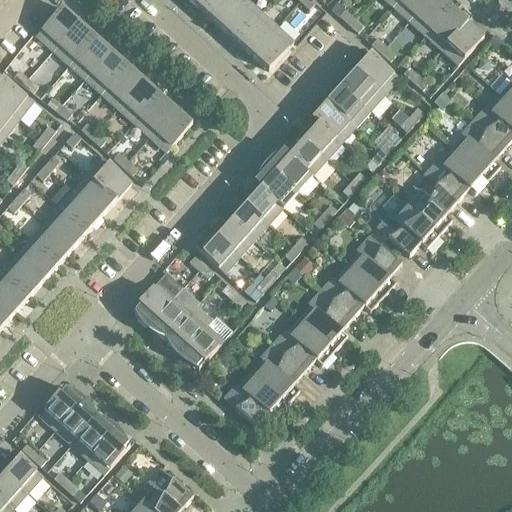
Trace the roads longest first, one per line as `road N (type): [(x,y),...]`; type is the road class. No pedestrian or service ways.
road 1 (residential): [(79,340),(260,129),(252,94),(146,0)]
road 2 (tertiary): [(272,509),(467,301)]
road 3 (residential): [(272,509),(79,340)]
